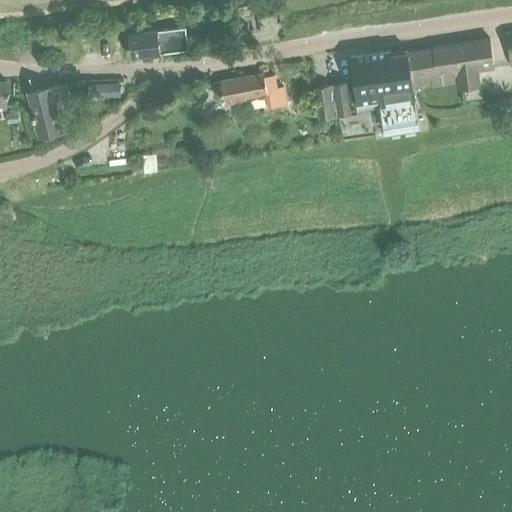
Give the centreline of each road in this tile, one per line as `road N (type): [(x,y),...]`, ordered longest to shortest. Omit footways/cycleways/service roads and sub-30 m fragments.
road 1 (unclassified): [(177,69),(511,15)]
road 2 (unclassified): [(0,169),(69,148),(177,69)]
road 3 (unclassified): [(0,67),(177,69)]
